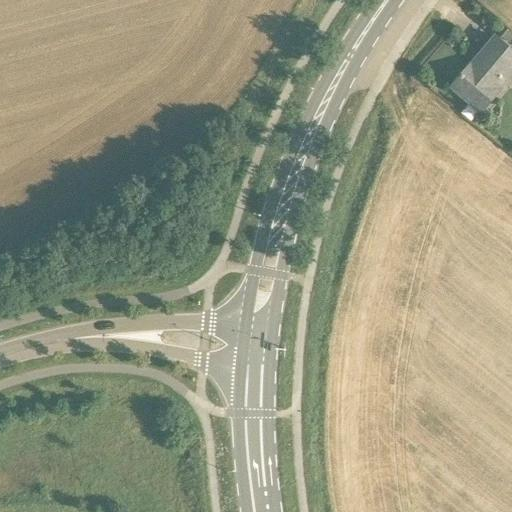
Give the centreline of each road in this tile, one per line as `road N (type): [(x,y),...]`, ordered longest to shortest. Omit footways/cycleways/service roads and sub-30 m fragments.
road 1 (secondary): [(257,347),(291,179),(339,76),(388,0)]
road 2 (secondary): [(0,357),(95,337),(257,347)]
road 3 (secondary): [(262,511),(253,416),(257,347)]
